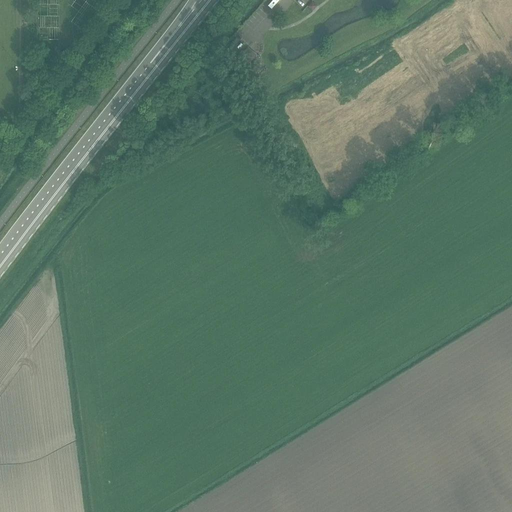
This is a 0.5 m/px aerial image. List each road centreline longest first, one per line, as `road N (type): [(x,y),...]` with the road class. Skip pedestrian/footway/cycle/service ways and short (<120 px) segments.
road 1 (secondary): [(0,266),(113,120)]
road 2 (secondary): [(113,120),(210,0)]
road 3 (secondary): [(192,0),(113,120)]
